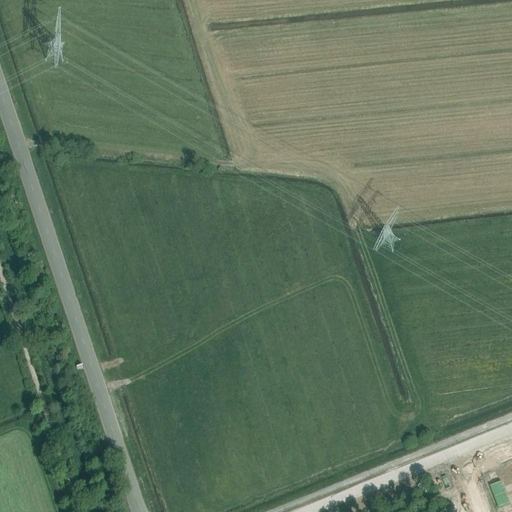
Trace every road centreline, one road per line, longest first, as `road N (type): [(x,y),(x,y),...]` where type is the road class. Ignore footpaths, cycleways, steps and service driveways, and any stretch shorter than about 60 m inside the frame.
road 1 (unclassified): [(140,511),(0,86)]
road 2 (track): [(0,277),(77,511)]
